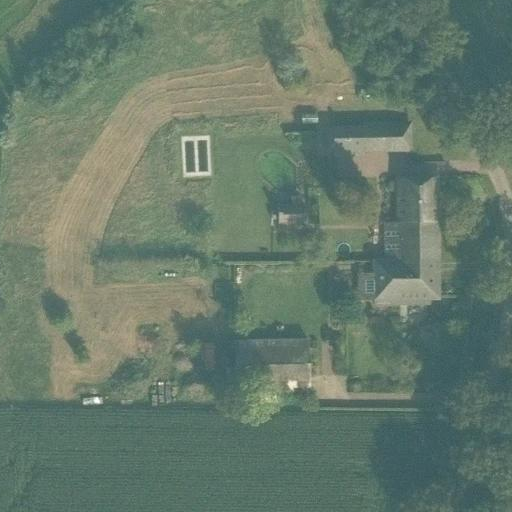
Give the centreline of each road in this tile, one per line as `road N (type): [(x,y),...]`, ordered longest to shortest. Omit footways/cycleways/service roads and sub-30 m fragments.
road 1 (unclassified): [(511,245),(503,194),(406,0)]
road 2 (unclassified): [(459,511),(493,385),(511,259)]
